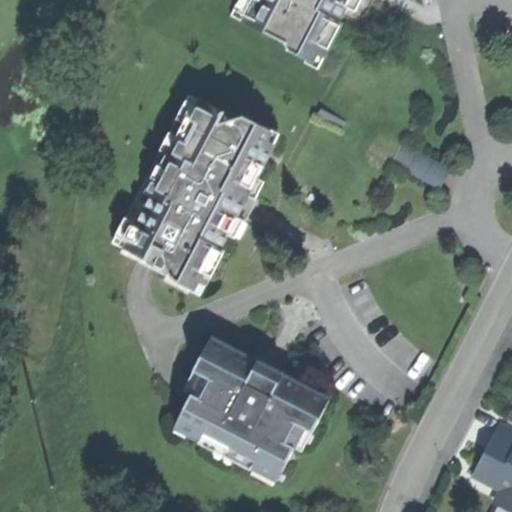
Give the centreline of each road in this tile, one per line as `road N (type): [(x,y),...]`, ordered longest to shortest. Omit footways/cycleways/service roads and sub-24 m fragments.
road 1 (residential): [(511,272),(434,409),(401,511)]
road 2 (unknown): [(319,274),(193,323),(164,314),(141,269)]
